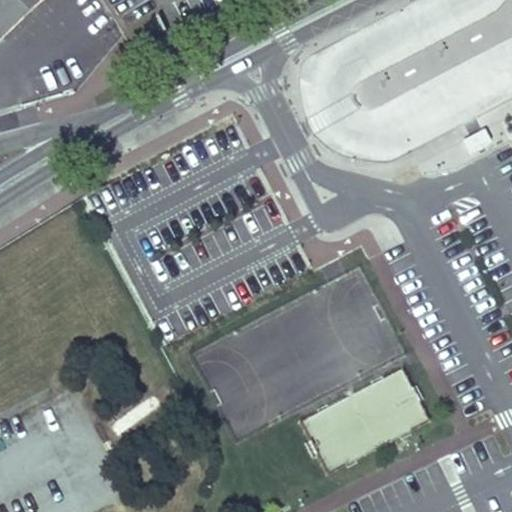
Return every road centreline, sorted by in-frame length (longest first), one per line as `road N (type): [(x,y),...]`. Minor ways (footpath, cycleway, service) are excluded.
road 1 (primary): [(0,206),(367,0)]
road 2 (primary): [(316,0),(79,130)]
